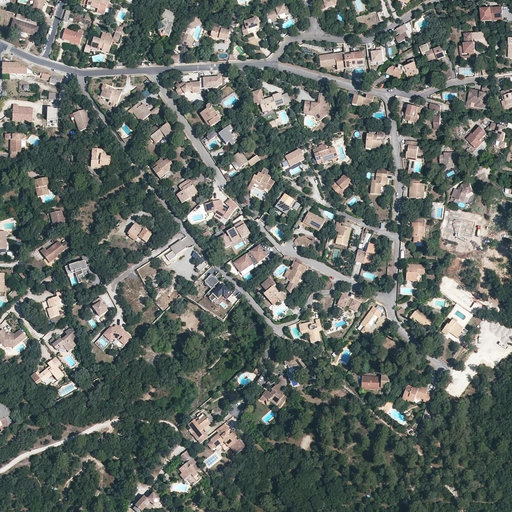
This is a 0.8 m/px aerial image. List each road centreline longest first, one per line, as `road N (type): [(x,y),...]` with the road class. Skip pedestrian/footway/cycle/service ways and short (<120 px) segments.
road 1 (residential): [(80,74),(86,94),(187,230),(265,317),(330,370)]
road 2 (track): [(330,370),(416,447),(462,511)]
road 3 (residential): [(257,222),(280,247),(392,299)]
road 4 (residential): [(384,95),(398,237)]
road 5 (residential): [(154,69),(224,186)]
road 6 (residential): [(435,0),(367,40),(313,36)]
